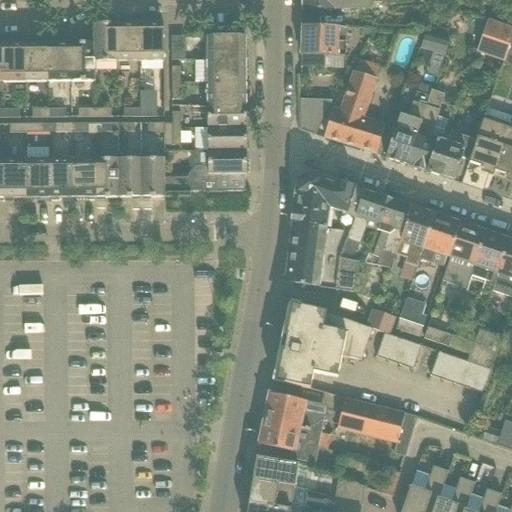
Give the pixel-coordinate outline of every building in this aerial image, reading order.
[(302,0),(303,12),(370,9),(370,5),(383,5),(382,0),(302,0)] [(480,43),(507,53),(511,39),(511,28),(488,20),(480,43)] [(118,25),(118,62),(140,62),(140,24),(118,25)] [(164,62),(163,38),(163,24),(140,24),(140,62),(164,62)] [(118,25),(98,25),(93,25),(94,44),(95,44),(95,62),(118,62),(118,25)] [(302,27),(301,56),(325,57),(344,58),(345,58),(346,29),(302,27)] [(433,54),(445,57),(449,41),(425,35),(421,50),(433,54)] [(246,60),(246,37),(207,38),(208,61),(246,60)] [(186,38),(172,38),(172,61),(186,61),(186,38)] [(3,45),(3,82),(26,82),(26,44),(3,45)] [(26,44),(26,82),(49,82),(49,44),(26,44)] [(49,44),(49,82),(72,82),(72,44),(49,44)] [(95,44),(94,44),(72,44),(72,82),(94,82),(94,62),(95,62),(95,44)] [(429,54),(422,76),(438,80),(444,58),(429,54)] [(325,57),(325,69),(343,70),(344,58),(325,57)] [(246,83),(246,60),(208,61),(208,83),(246,83)] [(172,83),(181,83),(181,68),(172,68),(172,83)] [(325,140),(375,155),(385,126),(364,119),(376,81),(353,74),(341,112),(335,110),(325,140)] [(181,101),(181,83),(172,83),(173,101),(181,101)] [(246,105),(246,83),(208,83),(208,105),(246,105)] [(417,93),(429,97),(432,92),(433,92),(434,89),(420,84),(417,93)] [(445,95),(433,92),(432,92),(429,97),(406,166),(427,173),(438,141),(437,141),(431,139),(445,95)] [(406,166),(429,97),(417,93),(414,104),(412,104),(408,118),(401,116),(397,128),(396,127),(386,158),(386,159),(406,166)] [(246,128),(246,105),(208,105),(208,128),(246,128)] [(469,162),(467,169),(468,170),(470,164),(494,172),(509,130),(511,122),(511,117),(487,109),(485,116),(484,115),(474,141),(476,142),(469,162)] [(20,110),(3,110),(4,119),(20,119),(20,110)] [(49,119),(49,110),(32,110),(32,119),(49,119)] [(65,110),(49,110),(49,119),(65,118),(65,110)] [(96,118),(96,110),(78,110),(78,118),(96,118)] [(111,110),(96,110),(96,118),(111,118),(111,110)] [(140,118),(140,110),(125,110),(125,118),(140,118)] [(140,110),(140,118),(156,118),(156,110),(140,110)] [(173,113),(173,128),(181,128),(181,113),(173,113)] [(9,133),(26,133),(27,124),(9,125),(9,133)] [(42,124),(27,124),(26,133),(42,133),(42,124)] [(55,133),(72,133),(72,124),(55,124),(55,133)] [(87,124),(72,124),(72,133),(87,133),(87,124)] [(101,133),(118,133),(118,124),(101,124),(101,133)] [(133,124),(118,124),(118,133),(133,133),(133,124)] [(164,124),(147,124),(147,133),(164,133),(164,124)] [(181,146),(181,128),(173,128),(173,146),(181,146)] [(247,151),(246,128),(208,128),(208,151),(247,151)] [(511,131),(509,130),(494,172),(492,178),(493,178),(495,172),(511,177),(511,131)] [(427,173),(454,182),(462,160),(469,162),(476,142),(474,141),(450,133),(448,138),(439,135),(437,141),(438,141),(427,173)] [(49,199),(49,160),(49,149),(27,149),(27,160),(27,199),(49,199)] [(188,176),(188,178),(188,193),(245,192),(245,176),(247,176),(247,151),(208,151),(208,168),(195,168),(189,175),(189,176),(188,176)] [(72,199),(96,199),(96,159),(72,160),(72,199)] [(96,199),(118,199),(118,159),(96,159),(96,199)] [(118,199),(141,199),(141,159),(118,159),(118,199)] [(165,193),(165,178),(165,159),(141,159),(141,199),(165,198),(165,193)] [(4,200),(27,199),(27,160),(4,160),(4,200)] [(49,199),(72,199),(72,160),(49,160),(49,199)] [(297,182),(293,217),(353,224),(353,223),(363,193),(308,175),(297,182)] [(188,178),(165,178),(165,193),(188,193),(188,178)] [(352,262),(358,244),(360,244),(367,228),(377,231),(387,201),(363,193),(353,223),(353,224),(339,260),(352,262)] [(382,252),(383,252),(377,267),(388,269),(390,269),(395,255),(394,255),(400,241),(402,234),(410,209),(387,201),(377,231),(389,236),(382,252)] [(394,255),(395,255),(407,259),(405,264),(417,268),(420,261),(419,260),(433,217),(410,209),(402,234),(400,241),(394,255)] [(353,224),(293,217),(289,251),(339,260),(353,224)] [(419,260),(420,261),(444,268),(447,258),(448,258),(459,224),(457,224),(457,225),(433,217),(419,260)] [(485,233),(459,224),(448,258),(450,259),(443,282),(467,290),(471,280),(469,279),(485,233)] [(497,274),(508,241),(485,233),(469,279),(471,280),(493,287),(497,274)] [(511,242),(508,241),(497,274),(493,287),(506,292),(505,296),(511,298),(511,242)] [(289,251),(285,284),(354,293),(358,263),(352,262),(339,260),(289,251)] [(274,374),(273,382),(310,390),(312,382),(314,374),(337,379),(342,357),(362,361),(373,330),(326,313),(289,305),(274,374)] [(403,309),(396,330),(420,338),(427,317),(403,309)] [(373,311),(367,328),(390,336),(396,319),(373,311)] [(425,340),(447,347),(450,337),(428,329),(425,340)] [(384,335),(377,357),(413,370),(421,348),(384,335)] [(474,345),(450,337),(447,347),(471,355),(474,346),(474,345)] [(491,371),(495,360),(496,354),(474,346),(471,355),(468,363),(468,364),(491,371)] [(468,363),(439,354),(431,376),(483,394),(491,371),(468,364),(468,363)] [(305,403),(270,395),(265,420),(322,433),(325,418),(303,413),(305,403)] [(408,445),(416,419),(346,400),(338,430),(396,445),(397,442),(408,445)] [(265,420),(259,447),(293,454),(292,459),(314,464),(317,448),(319,448),(322,433),(265,420)] [(393,455),(405,457),(408,445),(397,442),(396,445),(393,455)] [(253,482),(295,489),(298,466),(254,458),(252,472),(254,473),(253,481),(253,482)] [(425,492),(411,487),(402,511),(434,511),(439,499),(448,473),(434,468),(425,492)] [(393,498),(400,475),(389,471),(382,495),(393,498)] [(363,505),(366,489),(339,479),(335,500),(363,505)] [(434,511),(465,511),(466,511),(475,484),(460,479),(452,504),(439,499),(434,511)] [(249,504),(291,511),(295,489),(253,482),(253,481),(251,480),(248,495),(251,495),(249,503),(249,504)] [(465,511),(496,511),(502,496),(487,491),(479,511),(469,511),(466,511),(465,511)] [(361,511),(363,505),(335,500),(333,511),(361,511)] [(290,511),(291,511),(249,504),(249,503),(247,503),(245,511),(290,511)]
